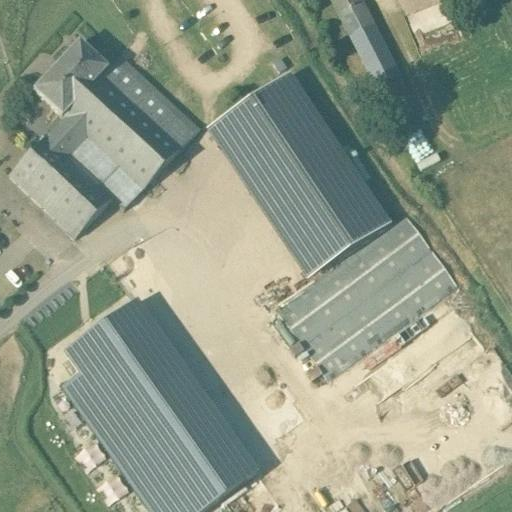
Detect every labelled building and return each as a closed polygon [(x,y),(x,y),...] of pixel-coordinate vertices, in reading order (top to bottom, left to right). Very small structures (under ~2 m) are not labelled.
[(328,0),(376,92),(402,77),(363,0),(328,0)] [(62,122),(7,181),(74,244),(87,230),(114,202),(70,159),(86,141),(142,194),(143,194),(199,133),(118,58),(112,64),(106,71),(78,46),(32,94),(61,121),(62,122)] [(279,61),(272,66),(278,76),(286,71),(279,61)] [(274,81),(270,76),(260,83),(264,88),(274,81)] [(323,273),(390,227),(289,77),(222,122),(323,273)] [(328,384),(457,288),(405,219),(280,312),(282,315),(279,318),(328,384)] [(62,389),(60,390),(116,468),(146,511),(208,511),(257,477),(135,305),(134,306),(138,313),(123,323),(121,319),(68,357),(81,376),(62,389)] [(300,404),(279,418),(295,442),(316,427),(300,404)] [(85,471),(104,461),(95,445),(77,455),(85,471)] [(415,473),(428,463),(417,449),(404,459),(415,473)]
